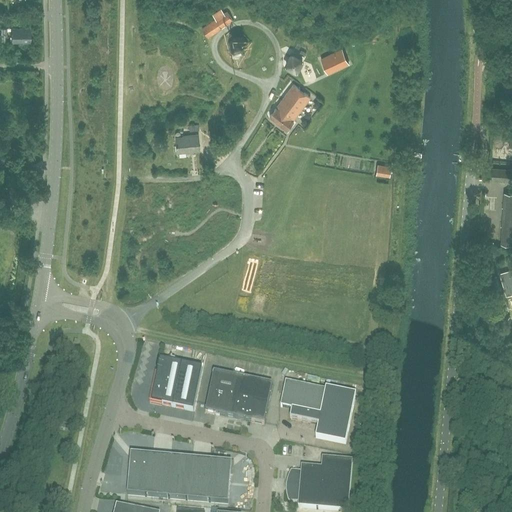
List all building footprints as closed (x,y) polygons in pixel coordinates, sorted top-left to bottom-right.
[(207,36),(213,33),(232,20),(226,11),(202,28),(205,33),(207,36)] [(8,41),(26,42),(26,28),(8,27),(8,41)] [(246,44),(241,39),(236,39),(231,43),(232,47),(236,52),(241,52),(245,48),(246,44)] [(341,49),(320,59),(327,73),(348,63),(341,49)] [(302,59),(291,54),(286,65),(297,70),(302,59)] [(310,97),(293,84),(269,116),(287,130),(293,121),(293,120),(310,97)] [(199,150),(198,134),(183,136),(183,137),(176,137),(177,152),(199,150)] [(392,171),(393,164),(379,163),(378,170),(392,171)] [(511,181),(511,168),(492,168),(491,180),(511,181)] [(501,244),(511,244),(511,192),(504,192),(501,244)] [(511,293),(511,269),(500,273),(506,296),(511,293)] [(182,364),(160,359),(151,403),(173,407),(182,364)] [(205,413),(264,425),(272,385),(213,373),(205,413)] [(325,391),(285,382),(280,407),(292,410),(290,419),(318,425),(315,437),(345,443),(356,391),(326,385),(325,391)] [(311,442),(311,454),(320,454),(321,442),(311,442)] [(130,459),(127,495),(228,504),(231,468),(227,463),(135,455),(130,459)] [(348,511),(352,461),(322,458),(321,468),(301,467),(301,472),(291,471),(290,473),(288,476),(287,481),(286,484),(286,488),(286,491),(286,496),(287,499),(288,502),(298,503),(298,507),(348,511)]
